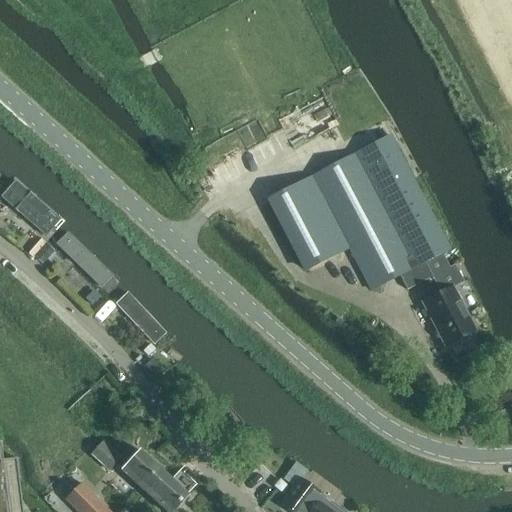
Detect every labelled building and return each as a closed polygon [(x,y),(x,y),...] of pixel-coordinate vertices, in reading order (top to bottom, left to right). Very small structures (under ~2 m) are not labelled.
[(268,198),(269,201),(306,272),(352,249),(372,291),(400,276),(407,291),(432,278),(424,264),(450,251),(391,135),(268,198)] [(2,198),(47,238),(61,222),(16,182),(2,198)] [(57,244),(102,288),(112,277),(67,233),(57,244)] [(34,257),(46,244),(41,240),(40,241),(28,255),(33,259),(34,257)] [(43,265),(53,253),(54,252),(46,244),(34,257),(43,265)] [(452,288),(423,304),(446,348),(476,333),(452,288)] [(93,292),(86,299),(93,306),(100,299),(93,292)] [(154,344),(165,333),(127,293),(116,304),(154,344)] [(150,345),(143,352),(148,357),(155,350),(150,345)] [(154,361),(142,370),(150,381),(162,371),(154,361)] [(0,511),(23,511),(21,498),(16,460),(3,461),(1,444),(0,443),(0,511)] [(93,455),(101,463),(114,474),(125,462),(104,443),(93,455)] [(146,494),(165,474),(142,452),(122,472),(146,494)] [(295,462),(283,479),(293,486),(305,470),(295,462)] [(165,474),(146,494),(166,511),(173,511),(188,496),(165,474)] [(340,511),(319,496),(320,494),(302,480),(282,507),(288,511),(340,511)] [(275,487),(282,493),(287,487),(280,481),(275,487)] [(64,500),(75,511),(84,511),(97,500),(81,484),(64,500)]
